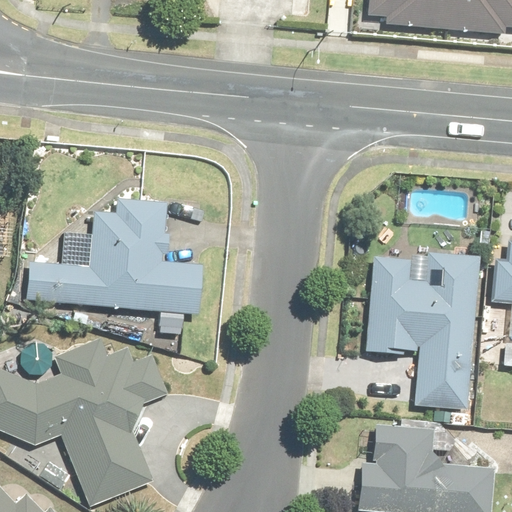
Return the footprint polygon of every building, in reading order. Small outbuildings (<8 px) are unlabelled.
[(511,0),(368,0),(365,32),(511,40),(511,0)] [(139,158),(113,157),(112,181),(138,182),(139,158)] [(198,279),(163,277),(165,239),(166,207),(112,205),(112,222),(89,220),(86,273),(23,270),(20,311),(196,320),(198,279)] [(511,246),(505,246),(504,262),(492,261),(490,310),(511,311),(511,347),(501,347),(500,373),(511,373),(511,246)] [(408,353),(421,354),(417,403),(471,407),(482,264),(428,259),(426,279),(414,278),(415,260),(374,257),(367,352),(408,353)] [(16,276),(0,273),(0,299),(11,301),(16,276)] [(37,363),(44,383),(23,387),(0,376),(0,448),(28,461),(37,441),(55,437),(78,511),(84,511),(146,493),(123,421),(165,406),(148,361),(135,366),(128,348),(97,360),(92,344),(37,363)] [(374,454),(364,453),(359,511),(489,511),(493,461),(442,458),(444,429),(376,424),(374,454)] [(0,511),(26,511),(17,503),(7,511),(6,511),(0,505),(0,511)]
